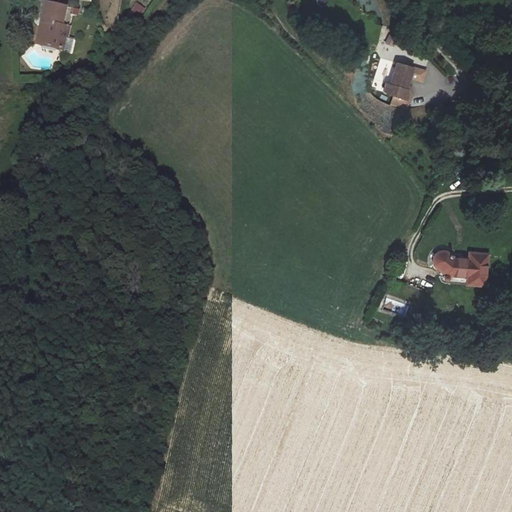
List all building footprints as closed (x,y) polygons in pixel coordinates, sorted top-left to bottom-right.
[(60,34),(66,35),(68,36),(70,26),(62,24),(66,5),(44,1),(41,18),(47,19),(42,43),(57,46),(60,34)] [(130,13),(141,17),(145,7),(134,3),(130,13)] [(37,42),(42,43),(47,19),(41,18),(37,42)] [(63,47),(66,35),(60,34),(57,46),(63,47)] [(419,40),(410,35),(405,52),(415,56),(419,40)] [(405,95),(412,72),(395,66),(390,86),(385,85),(382,97),(407,105),(408,99),(405,95)] [(492,286),(496,249),(478,246),(476,253),(460,251),(461,243),(459,242),(454,241),(447,240),(441,242),(437,244),(431,249),(429,253),(427,260),(427,264),(430,269),(435,275),(435,279),(438,282),(442,286),(446,287),(449,270),(473,274),(473,284),(492,286)]
